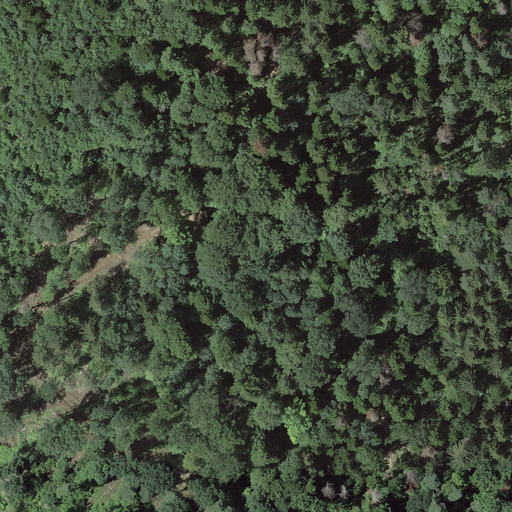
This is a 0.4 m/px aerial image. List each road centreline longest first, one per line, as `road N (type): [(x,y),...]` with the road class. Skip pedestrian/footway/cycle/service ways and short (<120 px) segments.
road 1 (track): [(511,505),(328,375),(199,261),(193,221),(208,162),(310,0)]
road 2 (track): [(443,0),(471,67),(511,122)]
